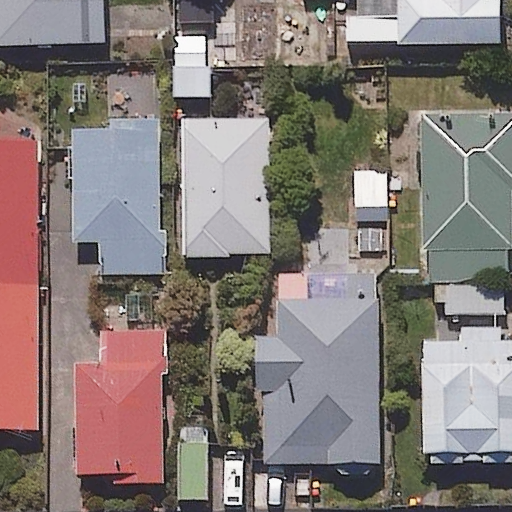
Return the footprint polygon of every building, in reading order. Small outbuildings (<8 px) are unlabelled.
[(110,0),(0,0),(0,53),(112,50),(110,0)] [(334,0),(239,0),(240,29),(193,31),(194,60),(237,58),(238,72),(337,68),(334,0)] [(360,0),(361,51),(511,51),(510,0),(360,0)] [(216,101),(215,73),(178,76),(180,104),(216,101)] [(275,127),(191,128),(192,263),(277,262),(275,127)] [(511,128),(431,131),(436,320),(510,318),(509,288),(511,288),(511,128)] [(170,277),(164,132),(75,136),(80,245),(107,244),(109,280),(170,277)] [(0,438),(45,438),(44,150),(0,150),(0,438)] [(391,225),(391,200),(351,199),(350,224),(391,225)] [(384,282),(285,284),(286,345),(268,346),(271,473),(387,471),(384,282)] [(504,332),(461,332),(462,347),(426,348),(428,471),(511,469),(511,348),(504,349),(504,332)] [(171,337),(110,336),(110,373),(84,373),(83,483),(169,484),(171,337)] [(212,431),(179,432),(181,506),(214,505),(212,431)]
